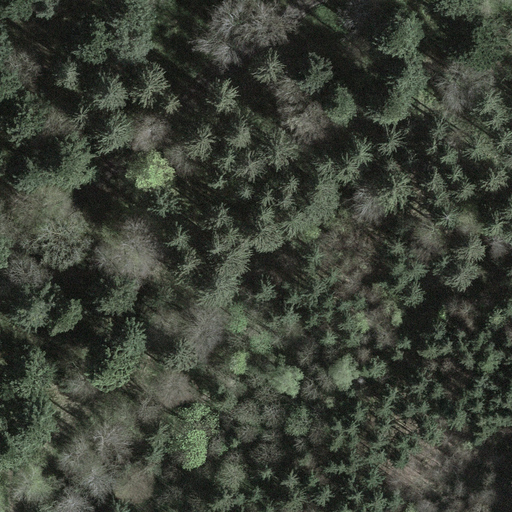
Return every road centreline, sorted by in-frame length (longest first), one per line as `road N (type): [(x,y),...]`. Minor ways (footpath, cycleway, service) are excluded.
road 1 (track): [(0,266),(301,0)]
road 2 (track): [(511,136),(456,0)]
